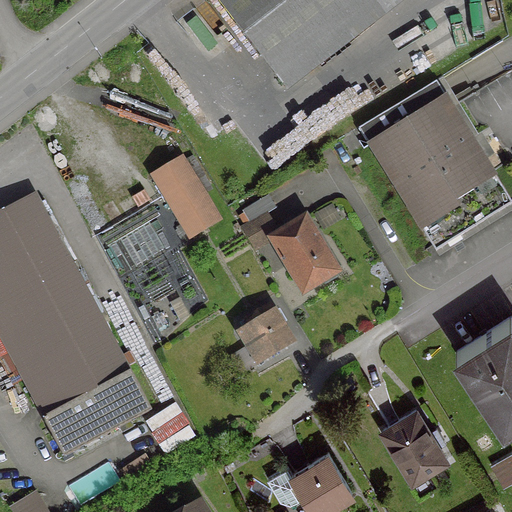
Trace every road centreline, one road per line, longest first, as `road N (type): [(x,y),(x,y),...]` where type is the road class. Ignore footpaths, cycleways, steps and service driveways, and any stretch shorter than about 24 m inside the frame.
road 1 (residential): [(272,410),(511,261)]
road 2 (unclassified): [(0,97),(123,0)]
